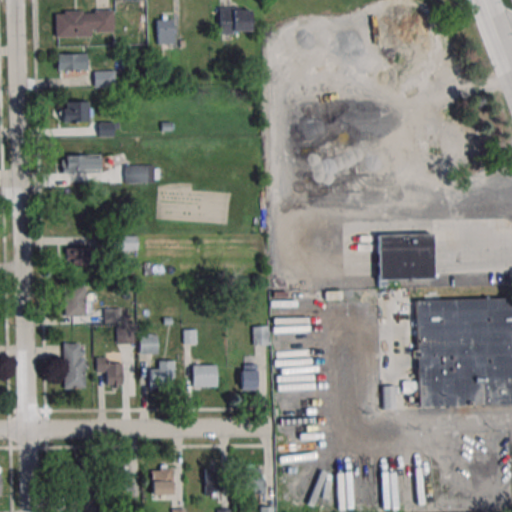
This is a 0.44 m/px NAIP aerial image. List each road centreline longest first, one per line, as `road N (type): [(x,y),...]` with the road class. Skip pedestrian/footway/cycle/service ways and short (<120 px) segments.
road 1 (residential): [(30,511),(16,0)]
road 2 (residential): [(0,429),(270,426)]
